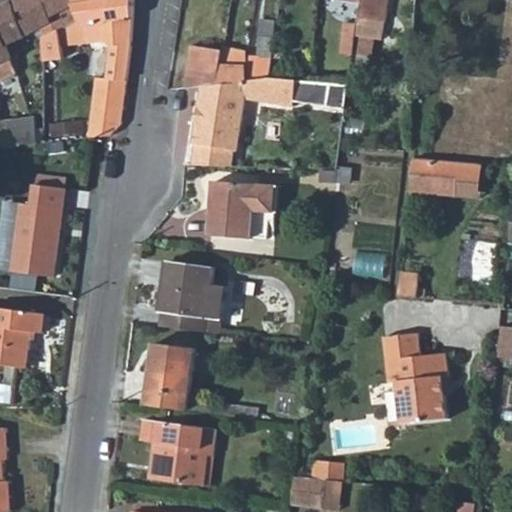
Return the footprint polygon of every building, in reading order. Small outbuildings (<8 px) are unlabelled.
[(47,0),(23,0),(0,12),(0,82),(20,73),(11,47),(57,24),(54,19),(47,0)] [(64,33),(84,24),(78,0),(47,0),(54,19),(58,18),(64,31),(64,33)] [(136,0),(78,0),(84,24),(64,33),(64,36),(86,33),(86,43),(90,47),(111,43),(112,56),(93,55),(91,75),(99,76),(98,90),(102,91),(100,139),(115,137),(125,125),(130,78),(131,71),(136,0)] [(390,0),(363,0),(362,4),(358,36),(370,39),(374,23),(388,24),(390,0)] [(247,58),(249,84),(273,82),(278,24),(263,21),(259,58),(247,58)] [(47,47),(47,85),(47,90),(61,90),(59,58),(65,58),(64,36),(64,33),(64,31),(47,38),(47,47)] [(37,85),(47,85),(47,47),(37,48),(37,85)] [(192,49),(187,90),(199,89),(204,89),(222,87),(226,53),(192,49)] [(226,53),(222,87),(249,84),(247,58),(245,53),(226,53)] [(199,147),(196,167),(235,168),(238,152),(241,153),(247,102),(296,108),(297,104),(331,108),(334,87),(273,82),(249,84),(222,87),(204,89),(196,146),(199,147)] [(37,110),(47,110),(47,90),(47,85),(37,85),(37,110)] [(4,127),(6,134),(9,148),(42,145),(40,124),(4,127)] [(461,199),(463,165),(431,162),(417,161),(413,194),(461,199)] [(463,165),(461,199),(482,200),(485,166),(463,165)] [(43,180),(42,188),(71,191),(72,183),(43,180)] [(283,188),(219,182),(215,239),(255,242),(256,239),(258,213),(279,215),(281,215),(283,188)] [(59,279),(71,191),(42,188),(39,209),(28,208),(20,273),(59,279)] [(277,241),(279,215),(258,213),(256,239),(277,241)] [(363,251),(361,274),(390,276),(392,254),(363,251)] [(173,264),(164,326),(208,332),(214,286),(216,271),(173,264)] [(403,272),(401,286),(400,296),(420,298),(422,274),(403,272)] [(214,286),(208,332),(223,335),(229,288),(214,286)] [(52,315),(0,308),(0,366),(35,371),(39,334),(49,335),(52,315)] [(445,383),(445,377),(452,376),(450,353),(423,355),(421,334),(387,338),(391,384),(398,383),(403,425),(449,420),(447,395),(446,391),(442,391),(441,383),(445,383)] [(159,341),(150,406),(191,412),(200,347),(159,341)] [(453,394),(452,376),(445,377),(445,383),(441,383),(442,391),(446,391),(447,395),(453,394)] [(208,490),(212,460),(218,460),(222,435),(147,424),(145,444),(160,446),(155,482),(208,490)] [(0,427),(0,511),(17,511),(14,481),(9,481),(7,450),(12,450),(10,427),(0,427)] [(218,460),(212,460),(208,490),(214,491),(218,460)] [(346,468),(317,466),(315,481),(330,482),(345,483),(346,468)] [(315,481),(298,479),(294,509),(328,511),(330,482),(315,481)] [(330,482),(328,511),(334,511),(343,511),(345,483),(330,482)]
